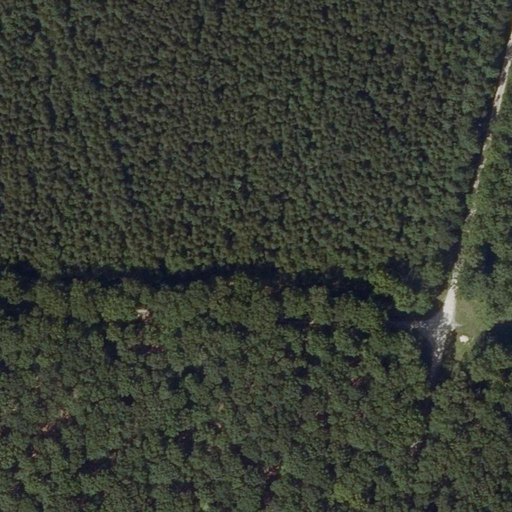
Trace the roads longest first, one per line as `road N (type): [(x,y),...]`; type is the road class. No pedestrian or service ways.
road 1 (track): [(0,305),(511,328)]
road 2 (track): [(399,511),(511,45)]
